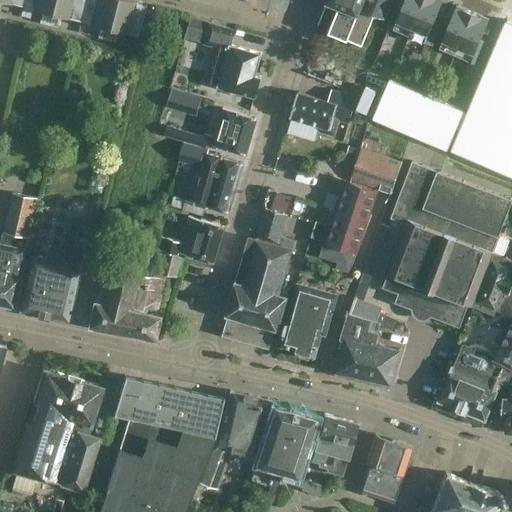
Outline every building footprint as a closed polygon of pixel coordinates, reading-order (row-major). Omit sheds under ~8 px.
[(47,24),(53,0),(22,0),(21,6),(32,9),(32,10),(41,12),(38,22),(47,24)] [(53,0),(47,24),(55,26),(58,16),(67,19),(67,18),(79,21),(84,0),(53,0)] [(105,39),(115,0),(84,0),(79,21),(90,24),(99,27),(97,37),(105,39)] [(130,0),(115,0),(105,39),(114,41),(116,31),(125,33),(126,33),(138,36),(145,5),(133,2),(134,1),(130,0)] [(327,0),(317,26),(362,44),(375,12),(385,16),(391,0),(327,0)] [(409,35),(423,0),(396,0),(395,4),(402,7),(392,29),(409,35)] [(423,0),(409,35),(425,42),(434,20),(441,23),(444,15),(437,12),(437,11),(442,0),(423,0)] [(444,15),(441,23),(448,26),(439,48),(455,55),(473,11),(457,5),(451,17),(451,18),(444,15)] [(477,46),(480,38),(482,34),(489,18),(473,11),(455,55),(470,61),(474,53),(477,46)] [(231,44),(235,29),(210,22),(204,42),(216,46),(206,82),(255,95),(260,77),(254,75),(261,53),(231,44)] [(477,46),(484,49),(488,41),(480,38),(477,46)] [(481,56),(484,49),(477,46),(474,53),(481,56)] [(478,64),(481,56),(474,53),(470,61),(478,64)] [(475,72),(478,64),(470,61),(467,69),(475,72)] [(472,80),(475,72),(467,69),(464,77),(472,80)] [(290,116),(320,125),(319,130),(334,135),(339,119),(349,122),(357,97),(334,90),(331,101),(298,91),(290,116)] [(212,143),(246,153),(257,117),(223,107),(212,143)] [(189,142),(192,132),(167,125),(165,135),(183,140),(189,142)] [(189,142),(206,146),(209,137),(192,132),(189,142)] [(229,211),(244,162),(208,151),(210,147),(206,146),(189,142),(183,140),(178,160),(202,166),(192,200),(174,195),(171,206),(183,209),(203,216),(206,205),(207,205),(229,211)] [(355,159),(359,148),(349,145),(346,156),(355,159)] [(401,161),(362,148),(352,178),(391,192),(401,161)] [(471,305),(478,289),(492,251),(511,198),(412,160),(392,213),(408,219),(382,287),(398,293),(394,302),(411,308),(421,312),(430,316),(459,326),(468,304),(471,305)] [(325,242),(357,253),(378,191),(347,180),(331,226),(316,221),(311,236),(326,241),(325,242)] [(271,208),(287,212),(291,196),(276,191),(271,208)] [(1,243),(0,242),(0,304),(15,308),(23,272),(28,273),(31,259),(24,258),(26,248),(16,246),(17,239),(27,242),(37,197),(13,192),(1,243)] [(295,239),(281,235),(287,213),(265,207),(256,238),(250,236),(237,280),(281,293),(293,248),(295,239)] [(214,262),(225,226),(187,215),(180,241),(166,236),(162,249),(183,256),(183,254),(214,262)] [(22,309),(70,320),(81,272),(92,274),(104,224),(78,218),(73,240),(69,239),(64,261),(34,255),(22,309)] [(183,256),(162,249),(155,247),(152,259),(161,261),(159,270),(155,269),(154,275),(146,273),(146,272),(112,265),(112,266),(103,264),(97,300),(92,325),(157,339),(163,314),(158,313),(168,274),(178,277),(183,256)] [(511,258),(492,251),(478,289),(471,305),(499,316),(508,292),(510,293),(511,287),(511,258)] [(289,295),(281,293),(237,280),(237,281),(235,281),(226,315),(230,316),(228,325),(249,331),(247,338),(269,344),(273,329),(278,330),(289,295)] [(297,281),(279,344),(296,348),(295,350),(297,350),(299,355),(309,358),(313,355),(314,356),(321,332),(325,333),(336,293),(297,281)] [(355,297),(353,314),(377,320),(381,307),(355,297)] [(381,321),(377,320),(353,314),(350,324),(346,323),(339,347),(343,348),(336,369),(348,372),(390,381),(400,349),(374,342),(381,321)] [(511,320),(496,356),(490,354),(489,352),(489,350),(487,348),(486,347),(484,345),(481,344),(479,343),(477,343),(474,343),(472,344),(470,345),(468,345),(463,343),(455,362),(453,361),(438,400),(459,408),(464,410),(485,419),(500,381),(505,383),(511,367),(511,320)] [(35,476),(83,491),(99,437),(87,434),(101,386),(44,369),(33,403),(38,404),(32,425),(27,423),(13,470),(16,471),(11,488),(30,494),(35,476)] [(97,511),(182,511),(213,442),(223,396),(181,387),(124,375),(112,412),(128,417),(97,511)] [(511,381),(511,397),(502,397),(501,412),(507,413),(506,431),(511,431),(511,381)] [(230,450),(251,454),(268,399),(229,390),(218,445),(212,451),(199,481),(214,487),(230,450)] [(286,409),(274,406),(249,478),(267,482),(264,497),(270,498),(274,481),(270,480),(274,467),(294,474),(314,415),(301,412),(301,411),(286,407),(286,409)] [(322,413),(310,457),(319,459),(317,466),(326,469),(326,470),(333,472),(342,474),(356,423),(339,418),(339,417),(324,413),(322,413)] [(406,456),(410,445),(374,433),(365,460),(369,462),(360,489),(392,500),(400,473),(405,475),(411,458),(406,456)] [(496,511),(500,502),(499,493),(495,489),(473,482),(445,471),(430,511),(496,511)] [(321,496),(324,486),(304,480),(301,490),(321,496)]
